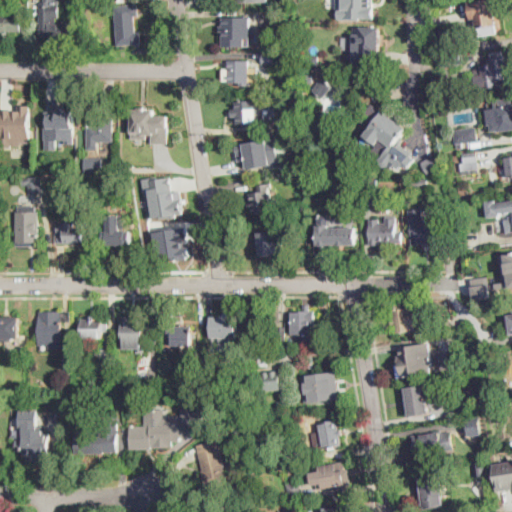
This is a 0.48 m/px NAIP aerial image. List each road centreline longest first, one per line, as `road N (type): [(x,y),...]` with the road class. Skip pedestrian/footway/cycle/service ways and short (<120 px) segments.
road 1 (residential): [(456,283),(0,286)]
road 2 (residential): [(217,285),(179,0)]
road 3 (residential): [(387,511),(351,284)]
road 4 (residential): [(187,70),(0,70)]
road 5 (residential): [(151,494),(0,495)]
